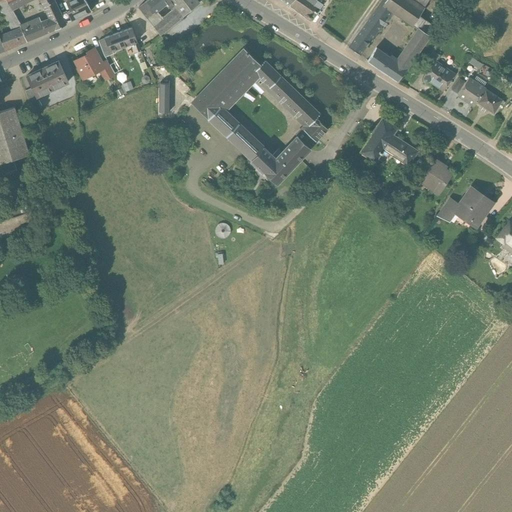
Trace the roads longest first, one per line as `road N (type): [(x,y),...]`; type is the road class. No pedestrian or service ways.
road 1 (secondary): [(242,0),(511,168)]
road 2 (residential): [(131,0),(0,66)]
